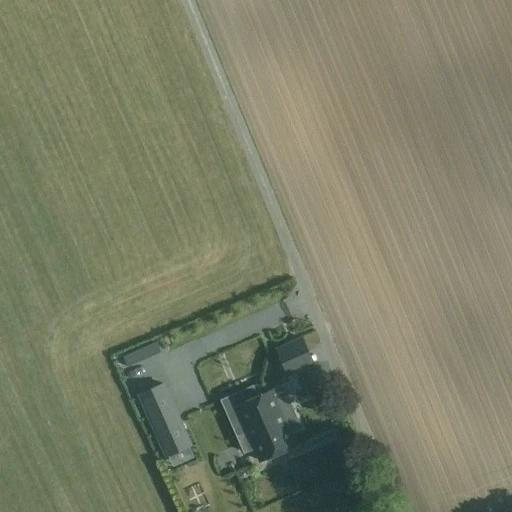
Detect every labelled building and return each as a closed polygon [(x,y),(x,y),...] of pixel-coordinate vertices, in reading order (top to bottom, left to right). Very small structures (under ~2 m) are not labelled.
[(301,336),(276,348),(284,366),(309,354),(301,336)] [(240,337),(192,358),(205,387),(253,366),(240,337)] [(128,365),(162,351),(157,341),(124,355),(128,365)] [(191,446),(164,383),(140,394),(167,456),(191,446)] [(253,387),(222,401),(237,435),(247,431),(261,460),(296,444),(291,432),(301,427),(285,391),(275,395),(272,389),(257,396),(253,387)]
